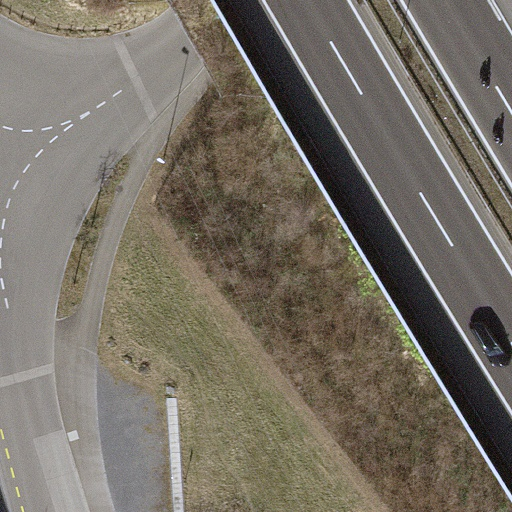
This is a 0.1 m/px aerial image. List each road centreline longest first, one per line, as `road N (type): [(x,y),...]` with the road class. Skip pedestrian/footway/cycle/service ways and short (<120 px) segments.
road 1 (motorway): [(307,0),(511,344)]
road 2 (residential): [(238,0),(98,116),(0,175)]
road 3 (residential): [(0,276),(49,511)]
